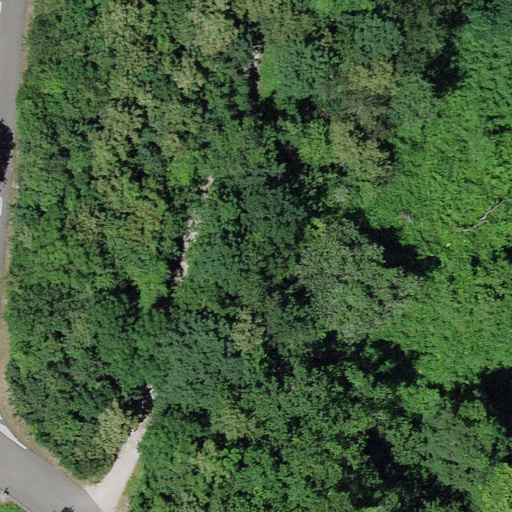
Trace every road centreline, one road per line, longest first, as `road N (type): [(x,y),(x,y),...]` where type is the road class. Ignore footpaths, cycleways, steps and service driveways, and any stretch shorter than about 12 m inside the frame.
road 1 (track): [(245,0),(249,111),(182,242),(137,444),(88,511)]
road 2 (motorway): [(101,511),(262,0)]
road 3 (motorway): [(153,0),(0,465)]
